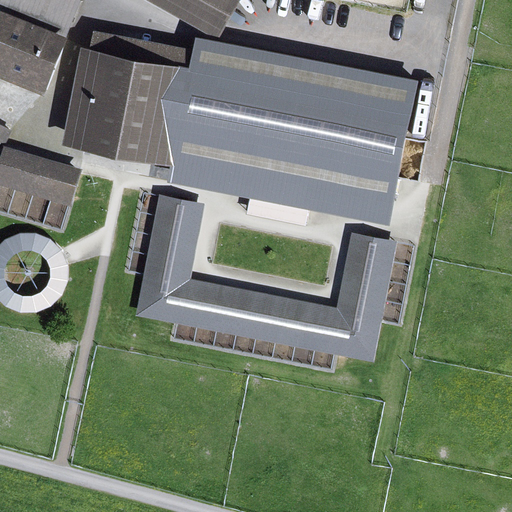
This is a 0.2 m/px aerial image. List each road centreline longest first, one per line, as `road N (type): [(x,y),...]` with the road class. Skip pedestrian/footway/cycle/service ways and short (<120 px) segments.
road 1 (track): [(60,472),(120,173)]
road 2 (track): [(0,455),(208,511)]
